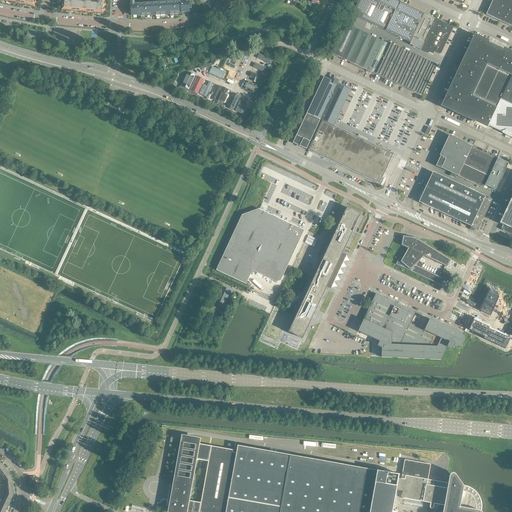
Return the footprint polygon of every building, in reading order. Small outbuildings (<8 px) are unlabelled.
[(62,0),(61,10),(68,11),(68,12),(69,12),(69,11),(83,12),(83,13),(83,12),(97,14),(97,15),(97,14),(105,14),(106,2),(107,2),(107,0),(62,0)] [(189,4),(188,1),(187,0),(181,0),(181,1),(134,4),(133,0),(130,0),(131,5),(130,5),(131,8),(128,8),(129,12),(131,12),(131,16),(138,15),(138,16),(141,16),(141,18),(180,15),(180,13),(182,13),(182,12),(189,12),(189,9),(191,9),(191,4),(189,4)] [(418,26),(423,14),(424,13),(400,2),(400,1),(399,1),(396,0),(358,0),(352,15),(356,17),(359,18),(359,19),(360,18),(364,20),(363,20),(364,21),(364,20),(368,22),(368,23),(368,22),(372,24),(372,25),(373,24),(377,26),(376,26),(377,27),(377,26),(381,28),(381,29),(381,28),(385,30),(403,39),(405,40),(410,42),(418,26)] [(511,0),(492,0),(486,15),(511,26),(511,0)] [(420,49),(434,19),(425,14),(424,13),(424,14),(424,13),(423,14),(418,26),(410,42),(411,42),(413,43),(411,45),(420,49)] [(440,54),(450,32),(453,27),(440,21),(436,19),(435,18),(434,19),(420,49),(427,53),(429,49),(434,51),(440,54)] [(341,58),(355,29),(347,25),(334,54),(333,53),(333,54),(334,55),(334,54),(341,57),(341,58)] [(389,44),(355,29),(341,58),(342,59),(343,58),(350,61),(349,62),(351,63),(351,62),(358,65),(358,66),(359,67),(359,66),(366,69),(366,70),(367,70),(368,70),(375,73),(375,74),(376,74),(376,73),(389,44)] [(45,38),(46,34),(28,31),(27,38),(45,41),(45,38)] [(487,126),(511,73),(511,54),(503,50),(500,51),(500,52),(484,45),(486,42),(475,37),(469,51),(468,52),(467,56),(464,61),(461,69),(452,87),(443,105),(452,109),(455,110),(472,119),(477,121),(487,126)] [(390,43),(376,74),(405,88),(405,87),(409,89),(408,89),(421,95),(435,64),(391,43),(390,43)] [(259,54),(256,61),(269,67),(272,60),(259,54)] [(263,73),(266,68),(255,63),(253,68),(263,73)] [(224,73),(212,67),(209,73),(220,78),(221,79),(224,73)] [(251,72),(249,77),(259,82),(262,77),(251,72)] [(511,74),(495,113),(488,127),(490,128),(490,127),(502,133),(503,134),(511,138),(511,74)] [(188,90),(194,78),(188,75),(182,87),(188,90)] [(324,77),(307,113),(320,119),(322,120),(334,126),(334,125),(335,121),(336,122),(337,119),(351,89),(324,77)] [(203,81),(197,78),(190,91),(197,94),(203,81)] [(247,81),(243,88),(258,94),(261,87),(247,81)] [(211,86),(205,83),(200,95),(206,98),(211,86)] [(209,100),(215,103),(221,90),(215,87),(209,100)] [(229,92),(223,89),(217,103),(223,106),(229,92)] [(239,97),(232,94),(226,108),(233,111),(239,97)] [(247,102),(241,99),(235,112),(241,115),(247,102)] [(256,108),(251,105),(246,116),(251,118),(256,108)] [(306,149),(320,119),(307,113),(293,143),(302,147),(305,148),(305,149),(306,149)] [(337,127),(334,126),(322,120),(308,150),(309,151),(309,150),(313,152),(379,184),(387,168),(386,168),(388,165),(393,154),(388,151),(338,128),(337,128),(337,127)] [(463,165),(472,146),(469,145),(467,144),(450,136),(449,137),(441,155),(463,165)] [(492,170),(497,158),(472,147),(472,146),(463,165),(462,168),(458,176),(483,188),(484,185),(492,170)] [(463,165),(441,155),(440,156),(439,160),(436,166),(452,174),(452,173),(455,175),(458,176),(462,168),(463,165)] [(506,162),(499,159),(497,158),(492,170),(484,185),(487,187),(488,186),(492,188),(492,189),(495,190),(508,163),(506,162)] [(477,230),(491,200),(475,192),(474,192),(468,189),(433,172),(430,178),(427,184),(424,190),(425,190),(422,196),(420,200),(419,202),(471,226),(470,227),(471,227),(477,230)] [(511,196),(506,210),(504,214),(499,223),(503,225),(501,229),(503,230),(511,234),(511,196)] [(346,255),(342,253),(361,214),(346,207),(340,222),(288,332),(302,339),(327,286),(331,288),(346,255)] [(242,215),(216,270),(246,284),(248,279),(250,275),(252,271),(276,282),(281,280),(304,230),(290,224),(291,224),(290,224),(277,218),(277,217),(276,217),(259,209),(258,209),(242,215)] [(306,242),(315,246),(318,238),(308,235),(306,242)] [(448,280),(426,270),(421,268),(423,264),(419,260),(423,255),(447,267),(449,263),(451,260),(421,241),(419,240),(417,239),(415,238),(415,237),(414,238),(412,238),(412,237),(403,236),(401,245),(409,249),(407,254),(403,259),(399,257),(396,264),(436,283),(435,283),(435,284),(440,288),(440,287),(441,286),(445,287),(444,286),(447,280),(448,281),(448,280)] [(221,312),(231,290),(222,286),(212,308),(221,312)] [(490,289),(480,311),(490,315),(500,293),(490,289)] [(376,293),(362,321),(358,331),(379,341),(377,346),(381,348),(381,357),(441,360),(447,347),(452,349),(454,345),(455,345),(455,346),(456,346),(457,346),(458,346),(459,346),(460,346),(461,345),(462,345),(462,344),(463,344),(463,343),(464,342),(464,341),(464,340),(464,339),(464,338),(464,337),(464,336),(463,336),(463,335),(462,334),(461,334),(429,319),(424,330),(410,323),(416,312),(376,293)] [(473,320),(469,330),(484,337),(483,338),(506,349),(510,339),(488,329),(489,327),(473,320)] [(391,511),(392,510),(393,510),(393,509),(392,509),(394,499),(395,499),(396,490),(402,491),(401,497),(401,498),(402,498),(430,503),(430,506),(433,508),(433,507),(434,502),(437,503),(437,504),(444,505),(442,511),(480,511),(481,510),(481,508),(481,506),(481,504),(481,502),(480,500),(480,499),(479,497),(478,495),(477,494),(476,492),(474,491),(473,490),(471,489),(470,488),(468,487),(466,486),(464,486),(428,479),(430,465),(430,464),(405,460),(404,460),(401,479),(398,478),(398,475),(399,475),(399,474),(398,474),(397,474),(378,471),(377,470),(376,470),(360,468),(360,467),(359,467),(343,465),(342,464),(341,464),(325,462),(325,461),(324,461),(308,458),(307,458),(290,455),(289,455),(273,452),(272,452),(271,452),(256,449),(255,449),(254,449),(238,446),(237,446),(237,447),(236,453),(233,452),(233,450),(200,444),(201,438),(181,435),(172,485),(170,484),(168,497),(170,497),(167,511),(391,511)] [(12,478),(7,471),(0,475),(0,476),(3,481),(12,478)] [(13,486),(12,478),(3,481),(4,487),(13,486)] [(14,495),(13,486),(4,487),(5,493),(14,495)] [(10,503),(14,495),(5,493),(2,499),(10,503)] [(0,504),(8,508),(10,503),(2,499),(0,503),(0,504)]
